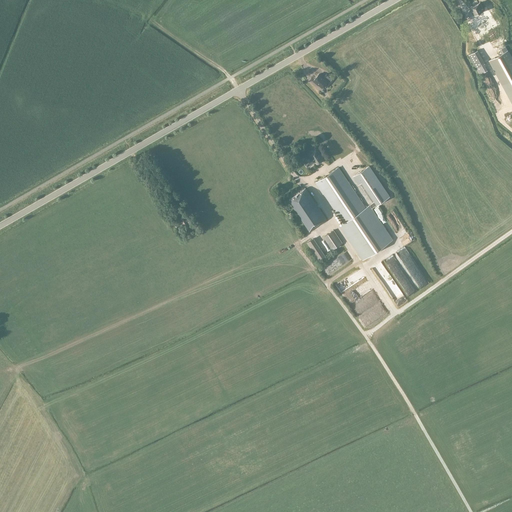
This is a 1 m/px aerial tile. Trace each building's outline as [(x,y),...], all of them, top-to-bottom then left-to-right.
[(470,19),(470,18),(484,44),(499,36),(485,10),(484,10),(480,3),(470,8),(474,15),(469,18),(470,19)] [(488,8),(494,18),(501,14),(495,4),(488,8)] [(490,61),(503,84),(511,101),(511,59),(505,47),(499,50),(502,54),(490,61)] [(469,55),(476,68),(479,75),(488,70),(484,64),(485,63),(478,50),(469,55)] [(319,74),(313,81),(318,85),(322,88),(325,84),(327,86),(333,79),(328,75),(326,77),(325,76),(323,78),(319,74)] [(491,89),(487,104),(492,106),(497,90),(491,89)] [(305,160),(309,166),(315,162),(317,164),(323,160),(317,150),(316,151),(315,150),(313,152),(313,153),(310,155),(311,156),(305,160)] [(363,259),(392,240),(371,209),(389,197),(368,166),(354,176),(359,184),(363,182),(376,201),(365,208),(338,168),(315,183),(323,194),(324,193),(344,222),(340,225),(363,259)] [(306,189),(288,200),(309,232),(327,220),(306,189)] [(177,215),(179,219),(175,221),(177,226),(185,222),(188,227),(191,225),(190,224),(193,223),(187,211),(183,213),(182,212),(177,215)] [(333,230),(323,238),(332,250),(342,243),(333,230)] [(323,259),(311,240),(307,243),(320,261),(323,259)] [(394,264),(408,255),(404,248),(390,257),(394,264)] [(334,269),(351,258),(346,251),(330,262),(334,269)] [(409,264),(380,282),(385,290),(414,272),(409,264)] [(347,301),(368,288),(366,286),(364,283),(343,295),(347,301)] [(368,296),(351,306),(355,313),(372,302),(368,296)] [(363,322),(385,309),(381,303),(359,316),(363,322)]
